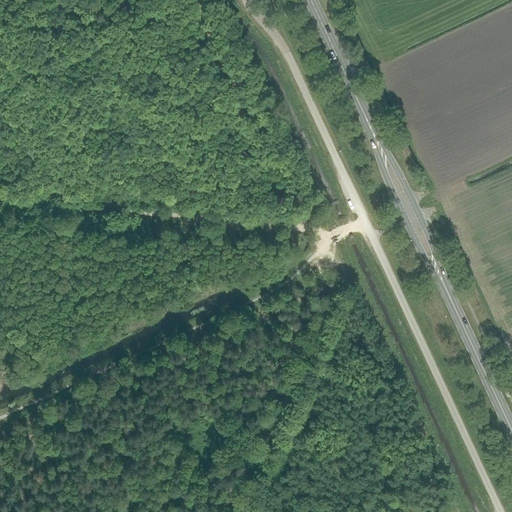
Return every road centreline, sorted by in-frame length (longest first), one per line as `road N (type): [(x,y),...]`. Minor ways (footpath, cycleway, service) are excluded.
road 1 (unclassified): [(499,511),(296,71),(248,0)]
road 2 (primary): [(511,437),(307,0)]
